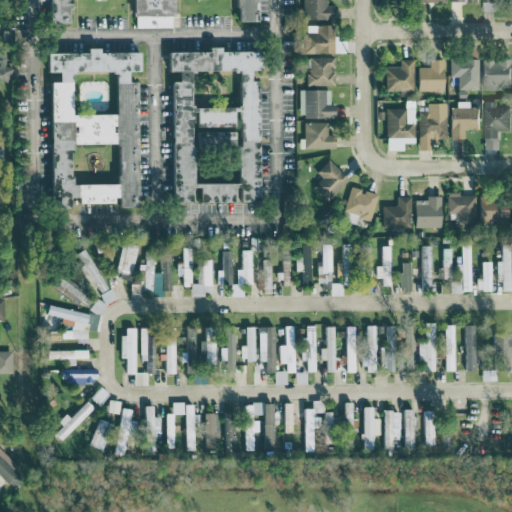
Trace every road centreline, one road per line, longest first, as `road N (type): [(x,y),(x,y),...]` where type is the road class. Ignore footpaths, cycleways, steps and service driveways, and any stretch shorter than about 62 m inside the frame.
road 1 (residential): [(371,159),(363,141),(362,0)]
road 2 (residential): [(362,30),(511,28)]
road 3 (residential): [(511,165),(389,167),(371,159)]
